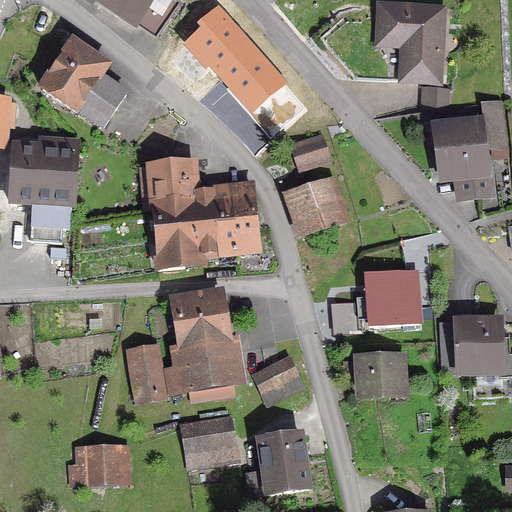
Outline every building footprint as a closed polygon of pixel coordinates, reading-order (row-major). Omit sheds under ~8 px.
[(95,0),(94,2),(134,28),(152,0),(95,0)] [(285,82),(218,6),(200,22),(204,26),(185,43),(205,66),(210,62),(253,110),(285,82)] [(377,36),(402,38),(400,84),(437,85),(440,13),(379,10),(377,36)] [(105,69),(71,46),(40,92),(74,115),(76,113),(101,130),(124,97),(98,80),(105,69)] [(446,111),(447,92),(422,90),(420,114),(446,111)] [(498,105),(483,107),(489,143),(503,141),(498,105)] [(475,127),(437,132),(443,181),(456,179),(460,202),(488,198),(485,175),(481,175),(475,127)] [(319,140),(291,149),(299,173),(327,164),(319,140)] [(11,150),(7,205),(31,206),(29,245),(60,247),(61,232),(68,232),(70,209),(74,209),(77,155),(11,150)] [(190,166),(163,169),(138,171),(140,193),(149,192),(150,205),(193,200),(192,193),(197,193),(195,168),(190,169),(190,166)] [(293,218),(335,204),(328,183),(286,197),(293,218)] [(150,205),(149,192),(140,193),(142,214),(150,213),(156,273),(183,271),(182,263),(216,259),(212,229),(231,225),(228,196),(204,199),(193,200),(150,205)] [(258,255),(253,194),(228,196),(231,225),(212,229),(216,259),(258,255)] [(293,218),(300,240),(343,225),(335,204),(293,218)] [(418,270),(367,274),(370,324),(421,321),(418,270)] [(166,373),(170,398),(232,388),(224,343),(231,342),(230,335),(224,336),(218,298),(173,305),(184,370),(166,373)] [(498,347),(497,326),(455,328),(457,374),(498,372),(498,381),(511,380),(511,357),(507,358),(507,346),(498,347)] [(155,350),(128,355),(135,401),(163,396),(155,350)] [(400,360),(357,362),(359,400),(401,398),(400,360)] [(301,391),(287,363),(252,381),(265,408),(301,391)] [(186,471),(236,463),(229,423),(180,431),(186,471)] [(266,498),(306,492),(298,437),(258,443),(266,498)] [(125,452),(77,454),(78,471),(68,471),(69,484),(79,483),(79,489),(127,488),(125,452)]
